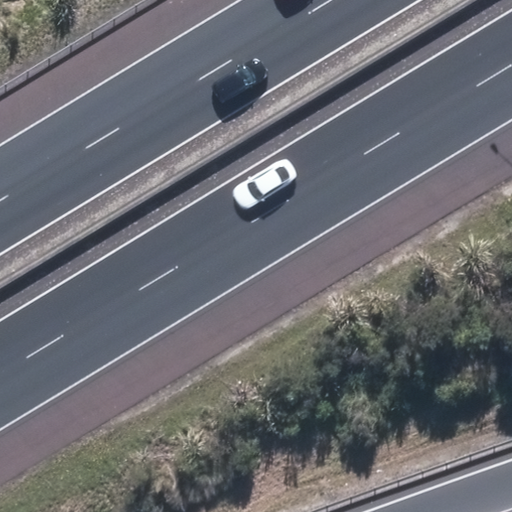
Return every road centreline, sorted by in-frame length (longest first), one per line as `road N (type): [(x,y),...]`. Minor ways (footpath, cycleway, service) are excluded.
road 1 (motorway): [(511,68),(0,377)]
road 2 (motorway): [(0,203),(336,0)]
